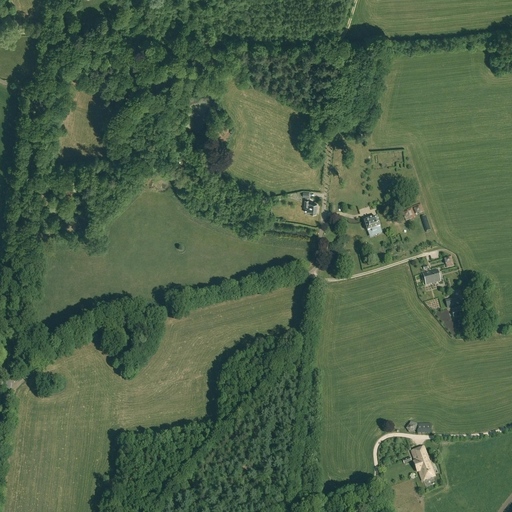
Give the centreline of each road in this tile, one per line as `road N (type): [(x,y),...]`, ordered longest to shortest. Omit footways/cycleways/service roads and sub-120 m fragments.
road 1 (unclassified): [(51,355),(91,329),(314,271),(325,196)]
road 2 (tertiary): [(14,345),(56,0)]
road 3 (track): [(511,428),(383,438),(376,480),(290,511)]
road 4 (track): [(291,511),(314,271)]
